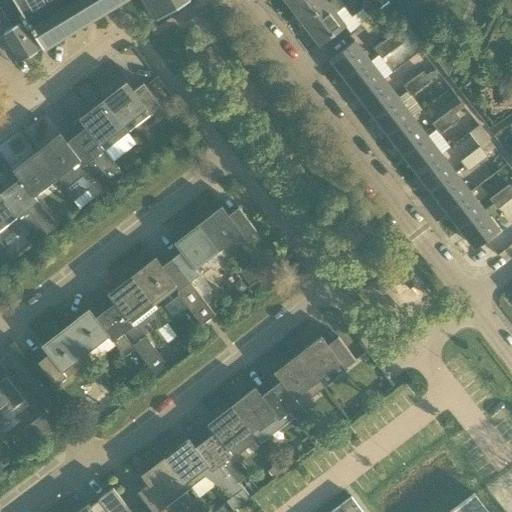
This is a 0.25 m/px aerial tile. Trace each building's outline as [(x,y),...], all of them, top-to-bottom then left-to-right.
[(22,58),(118,0),(146,0),(157,17),(185,0),(0,0),(0,5),(7,18),(11,25),(5,29),(22,58)] [(334,0),(288,0),(287,1),(303,23),(334,0)] [(354,0),(334,0),(303,23),(319,44),(345,25),(336,13),(345,6),(345,7),(354,0)] [(195,17),(185,24),(204,50),(210,46),(218,40),(221,38),(201,12),(195,17)] [(384,41),(392,51),(401,44),(407,45),(413,40),(414,34),(410,28),(397,37),(394,33),(384,41)] [(330,58),(345,78),(369,60),(354,40),(330,58)] [(379,55),(381,58),(392,51),(384,41),(374,48),(379,55)] [(345,78),(359,97),(383,78),(392,72),(381,58),(379,55),(371,62),(369,60),(345,78)] [(413,78),(420,89),(431,81),(430,80),(439,74),(436,69),(433,71),(426,76),(423,71),(413,78)] [(398,97),(383,78),(359,97),(374,116),(398,97)] [(420,89),(413,78),(403,86),(410,96),(420,89)] [(104,102),(127,132),(150,114),(161,106),(143,83),(142,84),(144,87),(135,94),(126,82),(115,91),(116,92),(104,102)] [(412,116),(398,97),(374,116),(388,134),(412,116)] [(104,150),(127,132),(104,102),(81,119),(79,118),(88,130),(78,138),(113,184),(124,177),(104,150)] [(452,109),(442,116),(449,127),(459,119),(452,109)] [(402,153),(426,135),(412,116),(388,134),(402,153)] [(449,127),(442,116),(432,124),(439,134),(449,127)] [(481,145),(488,140),(478,126),(470,131),(481,145)] [(55,177),(61,185),(63,183),(67,188),(82,176),(84,177),(86,179),(90,179),(91,178),(93,182),(92,182),(91,184),(90,186),(90,189),(90,191),(91,194),(93,199),(113,184),(78,138),(69,145),(60,133),(48,142),(50,144),(37,153),(55,177)] [(402,153),(417,172),(441,154),(426,135),(402,153)] [(480,146),(470,154),(478,164),(488,156),(480,146)] [(37,201),(32,194),(55,177),(37,153),(14,171),(13,169),(12,170),(21,182),(12,189),(47,235),(57,227),(37,201)] [(431,191),(455,173),(441,154),(417,172),(431,191)] [(478,164),(470,154),(460,161),(467,171),(478,164)] [(445,210),(469,192),(455,173),(431,191),(445,210)] [(506,202),(511,197),(511,181),(499,191),(506,202)] [(0,229),(17,217),(29,232),(24,235),(32,247),(47,235),(12,189),(2,196),(0,193),(0,229)] [(506,202),(499,191),(489,199),(496,209),(506,202)] [(460,229),(484,210),(469,192),(445,210),(460,229)] [(199,226),(223,258),(248,239),(247,237),(256,230),(238,207),(237,208),(240,211),(230,218),(221,206),(210,214),(211,217),(199,226)] [(499,230),(484,210),(460,229),(475,248),(499,230)] [(173,261),(202,298),(212,290),(200,276),(223,258),(199,226),(176,243),(175,242),(174,242),(183,254),(173,261)] [(133,277),(151,301),(175,283),(179,289),(178,294),(201,325),(212,317),(215,315),(202,298),(173,261),(163,269),(155,257),(143,266),(145,268),(133,277)] [(157,309),(151,301),(133,277),(109,295),(108,293),(107,294),(116,306),(107,313),(122,333),(133,325),(136,325),(157,309)] [(79,319),(66,328),(84,352),(98,342),(108,335),(113,341),(124,356),(134,349),(122,333),(107,313),(97,320),(95,317),(88,309),(77,317),(79,319)] [(66,328),(43,346),(42,344),(41,345),(50,357),(41,364),(38,361),(38,362),(55,385),(66,377),(67,377),(90,360),(84,352),(66,328)] [(298,356),(323,388),(348,369),(346,366),(355,360),(338,337),(337,337),(339,340),(330,348),(321,336),(309,344),(311,346),(298,356)] [(146,337),(133,346),(147,365),(152,372),(165,362),(160,356),(146,337)] [(300,406),(323,388),(298,356),(275,373),(274,371),(274,372),(283,384),(273,392),(288,411),(298,424),(308,417),(300,406)] [(0,421),(3,419),(3,415),(15,407),(14,406),(24,399),(6,375),(5,376),(7,379),(0,384),(0,421)] [(232,407),(250,431),(274,413),(278,419),(288,411),(273,392),(264,399),(255,387),(243,396),(244,397),(232,407)] [(207,424),(216,435),(207,443),(222,463),(238,483),(249,474),(236,456),(257,440),(250,431),(232,407),(209,425),(208,423),(207,424)] [(46,412),(32,422),(42,435),(55,425),(46,412)] [(178,449),(165,458),(189,489),(205,477),(208,479),(232,497),(233,497),(242,490),(242,489),(238,483),(222,463),(207,443),(197,450),(195,447),(188,438),(177,447),(178,449)] [(153,511),(158,511),(189,489),(165,458),(143,476),(141,474),(141,475),(150,487),(141,494),(138,491),(137,491),(153,511)] [(99,499),(90,506),(88,503),(76,511),(131,511),(113,487),(98,498),(99,499)] [(490,511),(476,493),(451,511),(490,511)] [(362,511),(357,505),(350,496),(328,511),(362,511)]
